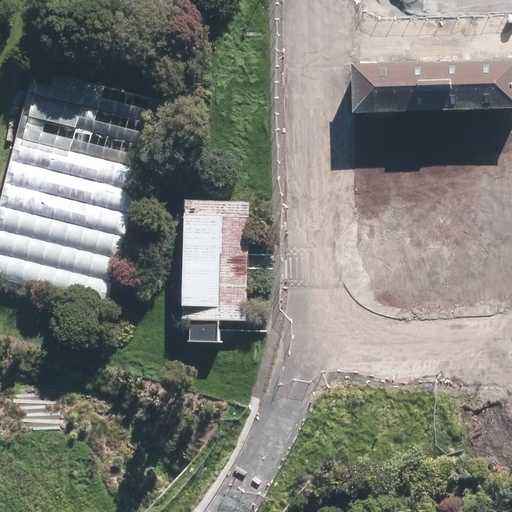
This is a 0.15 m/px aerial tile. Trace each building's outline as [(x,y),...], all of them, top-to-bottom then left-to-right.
[(511,57),(365,58),(365,108),(511,107),(511,57)] [(156,107),(36,76),(0,214),(0,284),(103,311),(156,107)] [(511,114),(482,114),(481,240),(426,239),(428,127),(364,126),(362,272),(376,272),(376,289),(400,290),(400,305),(511,304),(511,114)] [(249,209),(186,205),(179,325),(189,325),(188,347),(217,349),(218,327),(243,329),(249,209)] [(0,484),(62,486),(66,353),(0,351),(0,484)] [(228,414),(182,389),(149,453),(195,477),(228,414)] [(511,471),(511,422),(500,396),(472,408),(503,476),(511,471)]
